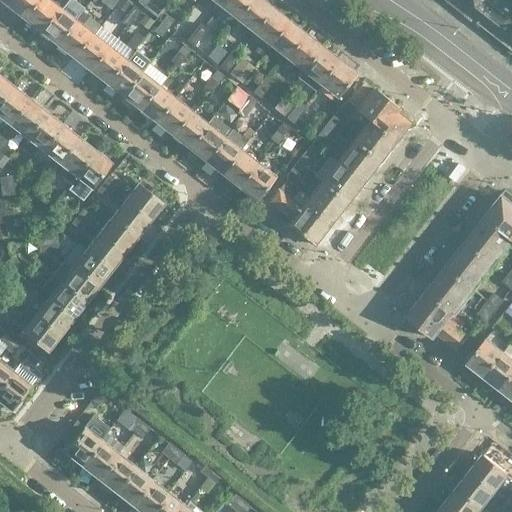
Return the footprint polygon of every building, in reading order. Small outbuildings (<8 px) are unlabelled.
[(24,18),(37,0),(10,0),(7,5),(24,18)] [(54,19),(61,10),(47,0),(37,0),(24,18),(40,31),(51,16),(54,19)] [(237,18),(250,0),(228,0),(223,7),(237,18)] [(260,22),(271,8),(261,0),(250,0),(237,18),(256,33),(263,24),(260,22)] [(449,0),(466,13),(466,14),(467,15),(470,11),(474,15),(473,16),(474,17),(475,17),(486,26),(505,2),(502,0),(449,0)] [(511,7),(505,2),(486,26),(511,46),(511,7)] [(134,19),(141,11),(134,6),(128,14),(134,19)] [(270,44),(288,21),(271,8),(260,22),(263,24),(256,33),(270,44)] [(57,44),(74,21),(61,10),(54,19),(51,16),(40,31),(57,44)] [(128,27),(134,19),(128,14),(121,22),(128,27)] [(87,45),(94,36),(74,21),(57,44),(73,57),(84,42),(87,45)] [(293,48),(304,34),(288,21),(270,44),(289,59),(296,50),(293,48)] [(200,38),(206,30),(199,24),(193,33),(200,38)] [(193,46),(200,38),(193,33),(186,41),(193,46)] [(303,69),(321,47),(304,34),(293,48),(296,50),(289,59),(303,69)] [(90,70),(107,47),(94,36),(87,45),(84,42),(73,57),(90,70)] [(184,58),(191,49),(184,44),(177,53),(184,58)] [(120,70),(127,62),(107,47),(90,70),(106,82),(117,68),(120,70)] [(326,74),(337,60),(321,47),(303,69),(322,85),(329,76),(326,74)] [(233,64),(239,56),(233,50),(226,58),(233,64)] [(178,66),(184,58),(177,53),(171,61),(178,66)] [(226,72),(233,64),(226,58),(220,67),(226,72)] [(337,96),(355,73),(337,60),(326,74),(329,76),(322,85),(337,96)] [(123,95),(141,73),(127,62),(120,70),(117,68),(106,82),(123,95)] [(217,84),(224,75),(217,70),(210,79),(217,84)] [(153,96),(160,88),(141,73),(123,95),(139,108),(150,94),(153,96)] [(266,90),(272,82),(266,76),(259,84),(266,90)] [(0,101),(12,87),(0,77),(0,101)] [(211,92),(217,84),(210,79),(204,87),(211,92)] [(412,118),(374,88),(372,90),(363,83),(349,100),(359,108),(356,111),(369,120),(370,120),(395,139),(412,118)] [(259,98),(266,90),(259,84),(253,93),(259,98)] [(18,113),(28,100),(12,87),(0,101),(0,115),(12,126),(21,115),(18,113)] [(156,121),(174,99),(160,88),(153,96),(150,94),(139,108),(156,121)] [(250,110),(257,101),(250,96),(244,105),(250,110)] [(186,122),(193,114),(174,99),(156,121),(172,134),(183,120),(186,122)] [(26,136),(45,112),(28,100),(18,113),(21,115),(12,126),(26,136)] [(299,115),(305,107),(299,102),(292,110),(299,115)] [(244,118),(250,110),(244,105),(237,113),(244,118)] [(292,124),(299,115),(292,110),(286,119),(292,124)] [(51,138),(61,125),(45,112),(26,136),(40,147),(48,136),(51,138)] [(189,147),(207,124),(193,114),(186,122),(183,120),(172,134),(189,147)] [(331,132),(341,119),(334,114),(325,126),(331,132)] [(379,160),(395,139),(370,120),(369,120),(353,141),(379,160)] [(283,136),(290,127),(283,122),(277,130),(283,136)] [(219,148),(226,140),(207,124),(189,147),(205,160),(217,146),(219,148)] [(59,162),(77,138),(61,125),(51,138),(48,136),(40,147),(59,162)] [(321,144),(331,132),(325,126),(315,139),(321,144)] [(277,144),(283,136),(277,130),(270,139),(277,144)] [(83,164),(94,151),(77,138),(59,162),(78,177),(86,166),(83,164)] [(222,173),(240,150),(226,140),(219,148),(217,146),(205,160),(222,173)] [(362,181),(379,160),(353,141),(337,161),(362,181)] [(307,163),(317,150),(310,145),(300,158),(307,163)] [(0,165),(1,166),(8,157),(0,150),(0,165)] [(252,174),(259,165),(240,150),(222,173),(239,186),(250,172),(252,174)] [(92,188),(111,164),(106,160),(106,158),(100,153),(98,154),(94,151),(83,164),(86,166),(78,177),(92,188)] [(297,176),(307,163),(300,158),(290,170),(297,176)] [(330,223),(362,181),(337,161),(305,203),(330,223)] [(256,200),(274,177),(259,165),(252,174),(250,172),(239,186),(256,200)] [(112,190),(117,184),(109,177),(103,184),(112,190)] [(13,189),(12,180),(1,181),(2,190),(13,189)] [(107,197),(112,190),(103,184),(98,190),(107,197)] [(162,202),(139,184),(123,204),(134,212),(136,209),(149,220),(154,213),(156,213),(160,208),(160,206),(162,202)] [(14,197),(13,189),(2,190),(3,198),(14,197)] [(330,223),(305,203),(301,209),(279,191),(270,203),(292,220),(288,225),(313,244),(330,223)] [(511,196),(506,192),(486,217),(511,237),(511,238),(511,196)] [(136,236),(149,220),(136,209),(134,212),(123,204),(113,217),(136,236)] [(86,223),(92,216),(83,210),(78,216),(86,223)] [(17,222),(16,213),(5,215),(6,223),(17,222)] [(81,230),(86,223),(78,216),(72,223),(81,230)] [(136,236),(113,217),(102,231),(112,239),(110,242),(124,252),(136,236)] [(492,262),(511,238),(511,237),(486,217),(467,242),(492,262)] [(18,231),(17,222),(6,223),(7,232),(18,231)] [(124,252),(110,242),(112,239),(102,231),(87,250),(111,268),(124,252)] [(58,249),(56,238),(48,239),(49,250),(58,249)] [(49,250),(48,239),(39,240),(41,251),(49,250)] [(472,287),(492,262),(467,242),(447,268),(472,287)] [(111,268),(87,250),(72,269),(83,277),(85,275),(98,285),(111,268)] [(14,272),(19,265),(10,258),(5,265),(14,272)] [(0,272),(8,279),(14,272),(5,265),(0,271),(0,272)] [(453,312),(472,287),(447,268),(428,293),(453,312)] [(85,301),(98,285),(85,275),(83,277),(72,269),(61,283),(85,301)] [(85,301),(61,283),(51,296),(61,305),(59,307),(72,318),(85,301)] [(445,322),(453,312),(428,293),(408,318),(433,338),(436,333),(459,351),(468,339),(445,322)] [(498,308),(503,301),(494,294),(489,301),(498,308)] [(72,318),(59,307),(61,305),(51,296),(36,316),(59,334),(72,318)] [(498,308),(489,301),(484,307),(493,314),(498,308)] [(487,321),(493,314),(484,307),(479,314),(487,321)] [(59,334),(36,316),(19,337),(34,349),(37,345),(46,351),(50,346),(52,346),(57,340),(56,338),(59,334)] [(0,343),(5,348),(12,339),(5,334),(0,340),(0,343)] [(12,353),(19,344),(12,339),(5,348),(12,353)] [(485,377),(504,353),(487,339),(468,363),(475,369),(475,371),(481,375),(483,375),(485,377)] [(502,389),(511,376),(511,358),(504,353),(485,377),(487,378),(487,380),(493,385),(495,384),(502,389)] [(0,388),(13,372),(0,362),(0,388)] [(12,410),(30,386),(13,372),(0,388),(0,402),(2,404),(4,404),(12,410)] [(511,376),(502,389),(509,395),(508,397),(511,399),(511,376)] [(108,410),(115,401),(108,396),(101,404),(108,410)] [(135,431),(142,422),(135,417),(129,426),(135,431)] [(142,436),(149,428),(142,422),(135,431),(142,436)] [(82,465),(101,441),(83,428),(65,451),(72,457),(72,459),(78,464),(80,463),(82,465)] [(99,478),(118,454),(101,441),(82,465),(99,478)] [(169,457),(176,449),(169,443),(162,452),(169,457)] [(176,462),(182,454),(176,449),(169,457),(176,462)] [(116,491),(134,467),(118,454),(99,478),(116,491)] [(493,493),(509,473),(485,454),(479,462),(477,462),(473,467),(472,467),(473,470),(471,471),(484,482),(482,485),(493,493)] [(208,477),(214,468),(208,463),(201,472),(208,477)] [(132,504),(151,480),(134,467),(116,491),(132,504)] [(214,482),(221,474),(214,468),(208,477),(214,482)] [(493,493),(482,485),(484,482),(471,471),(458,488),(482,507),(493,493)] [(142,511),(153,511),(168,493),(151,480),(132,504),(142,511)] [(478,511),(482,507),(458,488),(446,504),(455,511),(460,511),(461,511),(478,511)] [(180,511),(184,507),(168,493),(153,511),(180,511)] [(236,509),(242,501),(236,496),(229,504),(236,509)] [(509,511),(511,508),(511,503),(506,499),(501,505),(509,511)] [(238,511),(244,511),(249,506),(242,501),(236,509),(238,511)]
